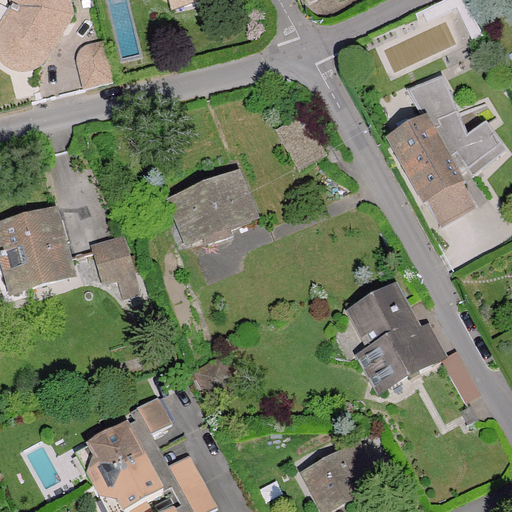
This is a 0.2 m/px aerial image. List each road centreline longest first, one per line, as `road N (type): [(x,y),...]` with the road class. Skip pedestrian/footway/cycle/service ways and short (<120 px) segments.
road 1 (residential): [(307,52),(511,420)]
road 2 (residential): [(307,52),(0,131)]
road 3 (residential): [(418,0),(307,52)]
